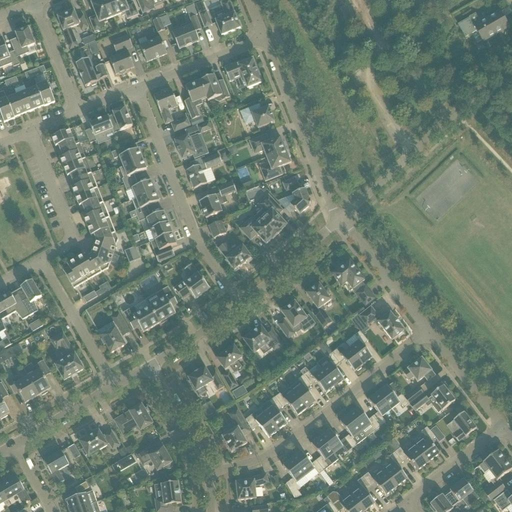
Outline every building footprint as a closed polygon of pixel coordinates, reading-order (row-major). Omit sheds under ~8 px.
[(114,17),(106,0),(101,0),(100,0),(95,0),(94,1),(94,3),(91,4),(96,16),(89,19),(94,33),(107,28),(105,24),(108,23),(106,20),(114,17)] [(124,0),(106,0),(114,17),(121,14),(122,17),(125,16),(127,20),(139,15),(133,2),(126,4),(124,0)] [(153,0),(137,0),(143,14),(154,9),(151,1),(153,0)] [(240,29),(240,27),(241,27),(239,22),(238,22),(229,1),(221,4),(226,17),(215,21),(221,36),(240,29)] [(58,19),(57,19),(59,25),(60,24),(70,50),(78,47),(71,29),(79,26),(81,31),(88,29),(83,16),(77,18),(74,11),(57,18),(58,19)] [(205,29),(212,26),(206,12),(199,15),(205,29)] [(474,27),(469,18),(458,25),(465,38),(472,35),(477,44),(482,41),(483,42),(509,27),(500,12),(474,27)] [(172,33),(175,41),(179,50),(186,47),(187,47),(191,45),(199,42),(195,32),(201,30),(195,17),(190,19),(192,25),(172,33)] [(158,34),(165,31),(160,19),(153,22),(158,34)] [(10,42),(14,52),(17,58),(29,53),(27,48),(35,45),(28,29),(16,34),(17,39),(10,42)] [(93,35),(83,39),(85,45),(90,44),(93,54),(99,52),(93,35)] [(126,73),(125,72),(134,68),(127,50),(132,48),(129,39),(128,36),(112,43),(117,56),(109,60),(116,76),(119,74),(120,75),(123,75),(126,73)] [(140,47),(143,54),(147,63),(167,55),(160,38),(140,47)] [(2,39),(0,40),(0,63),(2,68),(12,64),(13,68),(20,65),(17,58),(14,52),(8,54),(2,39)] [(88,59),(85,61),(76,64),(79,73),(81,79),(82,79),(85,88),(91,85),(92,87),(97,85),(96,83),(98,83),(97,81),(100,80),(107,77),(103,65),(96,68),(97,72),(94,74),(88,59)] [(224,69),(228,78),(230,83),(242,78),(247,89),(262,83),(253,60),(246,63),(245,60),(224,69)] [(43,67),(30,72),(33,78),(36,77),(36,78),(44,76),(43,74),(46,73),(43,67)] [(214,76),(200,82),(207,99),(208,102),(214,100),(215,101),(219,103),(230,98),(223,81),(217,83),(214,76)] [(207,99),(200,82),(196,83),(196,82),(189,85),(189,86),(185,88),(190,100),(184,102),(192,121),(200,117),(196,107),(202,104),(201,101),(206,98),(207,99)] [(47,83),(36,87),(44,107),(55,103),(50,92),(52,91),(49,85),(48,85),(47,83)] [(44,107),(36,87),(36,88),(27,92),(34,110),(44,107)] [(154,97),(161,114),(165,125),(173,122),(168,111),(178,107),(171,90),(167,92),(166,91),(161,93),(161,94),(154,97)] [(0,93),(0,113),(4,123),(14,119),(6,99),(3,92),(0,93)] [(34,110),(27,92),(17,96),(24,114),(34,110)] [(24,114),(17,96),(7,100),(7,99),(6,99),(14,119),(15,119),(14,118),(24,114)] [(258,130),(265,127),(274,123),(269,108),(261,111),(259,105),(240,113),(246,126),(255,122),(258,130)] [(113,116),(108,118),(112,130),(114,134),(132,127),(125,108),(113,113),(113,116)] [(202,117),(190,122),(192,127),(204,123),(202,117)] [(108,118),(89,125),(91,130),(85,132),(90,144),(97,142),(98,146),(116,139),(114,134),(112,130),(108,118)] [(187,119),(172,125),(174,133),(190,127),(187,119)] [(200,134),(211,130),(209,123),(197,128),(200,134)] [(61,152),(80,144),(73,129),(51,138),(55,147),(58,146),(61,152)] [(182,160),(183,159),(184,161),(189,159),(188,157),(192,156),(195,154),(194,152),(203,148),(198,135),(189,139),(188,136),(175,141),(182,160)] [(266,135),(249,142),(253,153),(259,151),(259,154),(264,152),(266,158),(288,150),(285,143),(283,143),(280,138),(269,142),(266,135)] [(86,159),(80,144),(61,152),(63,158),(60,159),(64,168),(86,159)] [(195,154),(192,156),(194,160),(206,156),(203,148),(194,152),(195,154)] [(119,157),(123,168),(142,160),(138,150),(126,155),(123,149),(111,154),(114,160),(119,157)] [(290,157),(288,150),(266,158),(269,165),(265,167),(266,169),(260,171),(265,183),(283,176),(280,168),(291,164),(289,158),(290,157)] [(194,190),(206,185),(201,172),(222,164),(218,155),(203,161),(204,165),(200,166),(199,166),(186,171),(191,183),(190,183),(192,189),(193,188),(194,190)] [(72,182),(91,174),(86,159),(64,168),(67,177),(70,176),(72,182)] [(143,162),(142,160),(123,168),(120,169),(124,179),(122,180),(124,186),(136,181),(134,175),(146,170),(145,168),(147,168),(144,161),(143,162)] [(97,189),(91,174),(72,182),(75,187),(72,189),(75,198),(97,189)] [(295,179),(286,183),(283,184),(286,192),(290,190),(295,201),(290,206),(290,205),(290,206),(299,216),(299,215),(308,207),(309,207),(309,208),(311,202),(310,201),(310,202),(309,202),(305,190),(300,192),(295,179)] [(138,187),(136,181),(124,186),(127,191),(132,189),(136,199),(155,192),(151,182),(138,187)] [(243,185),(246,192),(255,188),(253,181),(243,185)] [(232,183),(227,185),(217,189),(220,194),(199,202),(202,210),(201,211),(203,217),(205,216),(206,219),(222,213),(220,206),(227,203),(225,197),(236,192),(232,183)] [(84,211),(103,204),(97,189),(75,198),(79,207),(82,205),(84,211)] [(160,200),(157,193),(156,193),(155,192),(136,199),(132,201),(136,211),(129,214),(131,219),(137,217),(149,212),(147,207),(159,202),(158,200),(160,200)] [(263,210),(257,215),(262,220),(277,236),(281,232),(281,231),(286,226),(277,216),(283,211),(268,196),(263,201),(258,206),(263,210)] [(109,219),(103,204),(84,211),(87,217),(84,218),(87,227),(109,219)] [(151,218),(149,212),(137,217),(139,223),(146,220),(151,230),(168,224),(167,222),(169,222),(166,216),(165,216),(163,213),(151,218)] [(96,241),(115,233),(109,219),(87,227),(91,236),(94,235),(96,241)] [(245,224),(240,230),(244,234),(250,241),(257,235),(266,245),(271,240),(272,241),(277,236),(262,220),(256,225),(252,220),(251,219),(245,224)] [(221,222),(218,223),(209,227),(214,239),(226,234),(221,222)] [(172,234),(168,224),(151,230),(155,241),(172,234)] [(118,240),(115,233),(96,241),(94,248),(113,255),(118,240)] [(150,243),(154,254),(158,263),(174,257),(171,247),(176,245),(172,234),(155,241),(150,243)] [(230,265),(234,271),(240,267),(245,263),(251,258),(243,247),(239,250),(238,248),(232,252),(226,244),(218,249),(226,261),(225,261),(229,266),(230,265)] [(108,269),(113,255),(94,248),(91,255),(102,273),(108,269)] [(136,248),(130,250),(135,262),(140,260),(136,248)] [(135,262),(130,250),(125,252),(129,264),(135,262)] [(102,273),(91,255),(86,259),(84,256),(76,261),(88,281),(102,273)] [(88,281),(76,261),(67,266),(69,269),(63,272),(74,290),(88,281)] [(365,307),(367,306),(375,299),(365,287),(361,283),(364,281),(350,262),(345,266),(343,264),(336,269),(337,271),(332,275),(342,288),(347,283),(352,290),(353,290),(356,294),(365,307)] [(191,265),(184,271),(191,280),(185,284),(183,283),(174,289),(182,300),(190,294),(195,300),(209,290),(191,265)] [(21,289),(16,292),(30,316),(38,312),(34,302),(41,298),(32,281),(21,288),(21,289)] [(315,317),(321,325),(324,329),(332,323),(323,312),(326,310),(323,306),(331,301),(325,293),(319,285),(317,286),(316,285),(312,288),(313,289),(306,294),(320,314),(315,317)] [(157,294),(146,301),(149,307),(159,324),(161,323),(161,325),(167,321),(167,320),(176,315),(172,308),(178,304),(173,296),(172,294),(168,288),(157,294)] [(30,316),(16,292),(11,295),(10,294),(0,299),(0,301),(9,317),(16,313),(22,321),(30,316)] [(94,292),(92,294),(83,299),(86,304),(97,297),(94,292)] [(9,317),(0,301),(0,333),(6,331),(2,321),(9,317)] [(277,325),(288,340),(301,330),(301,327),(300,325),(307,319),(294,302),(293,304),(291,303),(288,306),(287,308),(281,312),(286,319),(284,321),(284,320),(277,325)] [(134,307),(123,314),(127,320),(128,322),(133,330),(139,327),(143,334),(159,324),(149,307),(138,314),(134,307)] [(383,330),(392,341),(397,337),(398,338),(404,334),(403,332),(404,332),(399,325),(395,320),(390,314),(380,321),(378,319),(379,318),(371,308),(359,317),(367,327),(373,322),(381,332),(383,330)] [(105,345),(111,355),(115,352),(116,352),(121,350),(120,349),(125,346),(125,345),(127,344),(124,338),(130,334),(119,315),(112,319),(117,328),(101,337),(102,340),(101,340),(104,346),(105,345)] [(39,320),(34,323),(38,330),(43,327),(39,320)] [(38,330),(34,323),(29,326),(33,333),(38,330)] [(269,344),(274,351),(283,345),(278,339),(272,331),(266,335),(261,327),(243,340),(254,355),(269,344)] [(368,342),(362,334),(360,332),(355,336),(359,341),(350,348),(363,366),(372,358),(363,346),(368,342)] [(54,339),(51,341),(57,351),(60,349),(66,359),(62,362),(61,361),(55,364),(56,365),(55,366),(59,373),(64,382),(84,370),(82,367),(83,366),(81,362),(80,363),(63,334),(54,339)] [(7,339),(2,342),(6,348),(11,345),(7,339)] [(242,358),(240,355),(234,347),(216,360),(227,374),(222,377),(231,391),(237,387),(231,376),(242,368),(237,362),(242,358)] [(363,366),(350,348),(345,352),(343,349),(339,348),(337,350),(331,354),(339,364),(344,360),(354,373),(356,371),(357,372),(361,369),(360,368),(363,366)] [(331,354),(317,365),(321,371),(335,388),(338,385),(338,386),(342,383),(341,383),(344,380),(334,368),(339,364),(331,354)] [(424,359),(423,361),(422,359),(403,374),(409,381),(413,378),(417,383),(424,378),(428,382),(435,377),(427,366),(428,365),(424,359)] [(34,374),(28,378),(39,396),(41,395),(42,396),(48,393),(47,392),(51,389),(44,378),(50,375),(43,362),(37,365),(38,366),(33,369),(33,371),(34,374)] [(197,395),(200,400),(201,400),(199,397),(198,395),(206,390),(204,387),(213,383),(218,392),(224,388),(221,381),(215,373),(210,376),(205,368),(199,372),(198,371),(193,374),(194,375),(188,378),(197,395)] [(305,369),(300,373),(303,376),(311,386),(316,382),(319,387),(325,395),(335,388),(321,371),(312,378),(308,372),(305,369)] [(290,389),(293,393),(306,410),(308,408),(309,409),(313,405),(315,403),(306,390),(311,386),(303,376),(298,380),(299,382),(290,389)] [(39,396),(28,378),(21,382),(19,378),(17,378),(12,381),(11,381),(7,383),(13,395),(17,392),(25,404),(39,396)] [(0,418),(0,419),(1,420),(7,417),(6,415),(9,413),(2,401),(8,397),(1,384),(0,384),(0,418)] [(387,386),(377,394),(391,411),(400,404),(404,409),(409,405),(405,399),(401,395),(396,399),(387,386)] [(243,387),(232,393),(236,400),(247,394),(243,387)] [(443,387),(435,393),(431,397),(436,404),(432,407),(438,414),(442,411),(442,412),(455,402),(443,387)] [(409,406),(424,394),(419,388),(405,399),(409,405),(409,406)] [(290,389),(281,396),(280,394),(275,398),(282,408),(287,404),(297,417),(306,410),(293,393),(290,389)] [(391,411),(377,394),(368,401),(378,413),(373,417),(381,427),(386,423),(382,418),(391,411)] [(429,402),(424,394),(409,406),(415,413),(429,402)] [(260,409),(265,415),(278,432),(287,425),(277,412),(282,408),(275,398),(260,409)] [(140,432),(144,430),(153,425),(142,405),(114,421),(123,436),(137,428),(140,432)] [(204,406),(201,408),(207,417),(215,412),(214,410),(208,413),(204,406)] [(260,409),(251,416),(246,421),(252,432),(259,427),(269,439),(278,432),(265,415),(260,409)] [(381,427),(373,417),(368,421),(358,409),(349,416),(366,438),(371,435),(381,427)] [(250,433),(237,410),(229,415),(237,429),(222,438),(231,453),(233,452),(234,454),(239,451),(238,449),(247,444),(243,437),(250,433)] [(466,414),(465,415),(464,413),(453,421),(461,432),(454,437),(458,443),(465,437),(466,438),(476,430),(468,419),(470,418),(466,414)] [(366,438),(349,416),(347,417),(346,417),(342,420),(342,421),(340,423),(349,435),(344,439),(352,449),(357,445),(366,438)] [(430,432),(435,438),(439,444),(445,439),(436,427),(430,432)] [(430,442),(435,438),(430,432),(427,428),(421,432),(425,438),(415,446),(428,463),(439,455),(430,442)] [(330,431),(320,438),(336,458),(345,451),(347,453),(352,449),(344,439),(339,443),(330,431)] [(85,457),(87,456),(88,457),(107,446),(109,444),(113,450),(119,446),(111,432),(105,436),(106,438),(103,440),(99,432),(94,434),(94,433),(87,437),(88,438),(79,443),(84,450),(82,451),(85,457)] [(334,455),(320,438),(317,440),(317,439),(313,442),(314,443),(311,445),(321,457),(316,461),(324,471),(338,460),(334,455)] [(68,449),(73,457),(74,460),(80,456),(74,445),(68,449)] [(428,463),(415,446),(404,454),(400,449),(395,453),(403,463),(408,460),(417,472),(428,463)] [(172,465),(172,464),(172,463),(163,448),(154,453),(150,447),(136,455),(143,467),(151,462),(157,472),(164,468),(165,469),(166,470),(168,470),(169,470),(170,469),(171,469),(172,467),(172,466),(172,465)] [(69,465),(66,461),(61,452),(44,463),(57,486),(64,482),(58,472),(69,465)] [(511,470),(504,460),(506,459),(501,453),(499,455),(498,452),(478,467),(484,475),(489,471),(495,479),(491,482),(495,487),(485,495),(490,501),(505,489),(500,483),(498,481),(511,470)] [(295,458),(292,460),(305,477),(314,470),(318,475),(324,471),(316,461),(311,465),(301,453),(299,455),(298,453),(294,457),(295,458)] [(398,467),(403,463),(395,453),(389,457),(393,463),(383,471),(396,488),(407,479),(398,467)] [(111,467),(116,475),(117,475),(116,474),(135,463),(131,456),(132,456),(131,455),(111,467)] [(305,477),(292,460),(283,467),(292,479),(286,484),(294,499),(301,496),(298,491),(300,489),(296,484),(305,477)] [(396,488),(383,471),(372,479),(368,474),(363,478),(371,488),(376,484),(385,497),(396,488)] [(255,488),(269,484),(266,475),(247,481),(247,482),(236,483),(238,502),(248,501),(256,500),(255,488)] [(30,502),(17,478),(0,488),(0,489),(7,501),(17,495),(24,506),(30,502)] [(366,492),(371,488),(363,478),(357,482),(361,488),(351,496),(363,511),(365,511),(375,504),(366,492)] [(459,503),(466,498),(471,505),(478,499),(464,481),(462,482),(461,480),(455,485),(456,486),(450,492),(451,493),(444,498),(443,498),(451,509),(452,508),(459,503)] [(175,484),(175,482),(168,483),(168,485),(155,486),(156,500),(155,500),(156,511),(172,511),(173,505),(181,504),(178,483),(175,484)] [(86,483),(75,489),(78,495),(89,488),(86,483)] [(7,501),(0,489),(0,505),(3,504),(6,508),(10,506),(7,501)] [(502,511),(511,506),(511,507),(511,497),(507,491),(493,502),(501,511),(502,511)] [(75,498),(66,501),(69,511),(70,511),(96,503),(93,492),(75,498)] [(327,498),(330,503),(337,511),(340,511),(343,509),(345,511),(363,511),(351,496),(343,502),(337,494),(333,494),(327,498)] [(450,511),(453,510),(452,508),(451,509),(443,498),(444,498),(442,496),(430,505),(431,506),(430,508),(433,511),(450,511)] [(99,511),(96,503),(70,511),(99,511)] [(337,511),(330,503),(325,507),(328,511),(337,511)]
